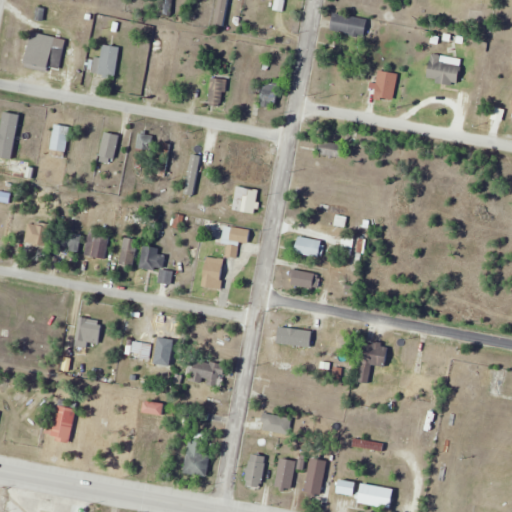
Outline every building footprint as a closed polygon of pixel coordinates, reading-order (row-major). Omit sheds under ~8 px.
[(171,16),(173,0),(159,0),(158,15),(171,16)] [(332,31),(373,37),(376,20),(334,14),(332,31)] [(51,68),(57,37),(32,32),(26,63),(51,68)] [(91,70),(112,78),(123,50),(106,44),(101,58),(96,57),(91,70)] [(158,87),(165,61),(154,58),(148,84),(158,87)] [(400,76),(380,69),(376,80),(374,80),(368,95),(390,103),(400,76)] [(229,80),(213,78),(209,103),(224,106),(229,80)] [(276,109),(281,84),(266,81),(261,105),(276,109)] [(71,127),(55,125),(52,151),(67,153),(71,127)] [(30,157),(37,131),(30,129),(22,155),(30,157)] [(121,136),(106,132),(100,156),(115,160),(121,136)] [(153,136),(140,134),(138,149),(150,151),(153,136)] [(342,159),(345,146),(323,141),(320,154),(342,159)] [(200,154),(194,153),(187,186),(193,187),(200,154)] [(10,173),(29,176),(31,161),(12,158),(10,173)] [(233,210),(255,215),(260,190),(238,186),(233,210)] [(47,247),(51,228),(30,223),(26,242),(47,247)] [(223,243),(229,244),(227,256),(238,257),(240,242),(250,244),(252,230),(225,226),(223,243)] [(82,233),(59,231),(58,248),(81,249),(82,233)] [(107,259),(110,235),(90,232),(86,256),(107,259)] [(325,241),(299,236),(296,253),(322,259),(325,241)] [(139,240),(125,237),(120,264),(135,266),(139,240)] [(141,268),(162,271),(161,282),(172,284),(173,272),(165,270),(167,256),(160,255),(161,248),(144,246),(141,268)] [(203,287),(221,289),(226,259),(208,256),(203,287)] [(321,274),(292,270),(290,286),(319,290),(321,274)] [(77,346),(102,347),(103,319),(78,318),(77,346)] [(304,357),(305,350),(328,353),(330,337),(320,336),(321,327),(312,325),(311,333),(285,330),(281,354),(304,357)] [(172,341),(156,339),(155,344),(134,341),(132,359),(169,364),(172,341)] [(390,345),(365,341),(359,383),(370,384),(373,365),(387,367),(390,345)] [(227,364),(197,359),(192,382),(223,388),(227,364)] [(165,416),(166,404),(146,401),(145,413),(165,416)] [(51,405),(70,409),(64,440),(44,437),(51,405)] [(293,420),(263,410),(258,425),(288,435),(293,420)] [(431,448),(436,412),(428,411),(422,447),(431,448)] [(211,453),(205,453),(205,439),(188,438),(187,475),(210,476),(211,453)] [(385,445),(356,440),(355,446),(384,451),(385,445)] [(331,461),(315,456),(304,493),(320,498),(331,461)] [(294,490),(297,461),(280,459),(277,488),(294,490)] [(265,485),(265,462),(249,462),(249,485),(265,485)] [(359,483),(342,481),(340,495),(357,497),(359,483)] [(397,490),(364,484),(360,504),(393,510),(397,490)]
